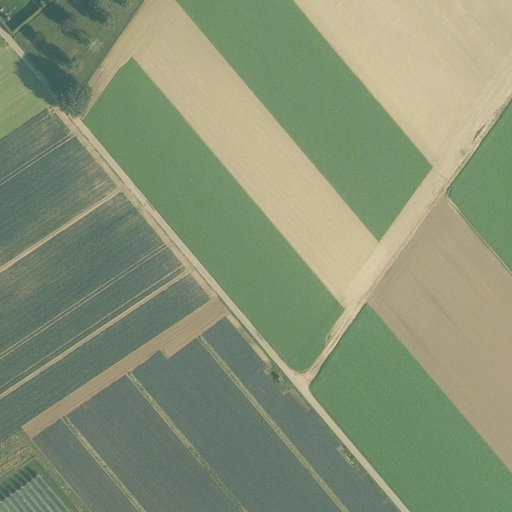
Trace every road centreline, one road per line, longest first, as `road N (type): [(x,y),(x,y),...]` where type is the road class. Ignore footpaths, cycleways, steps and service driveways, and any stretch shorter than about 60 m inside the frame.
road 1 (unclassified): [(0,29),(403,511)]
road 2 (track): [(300,387),(511,93)]
